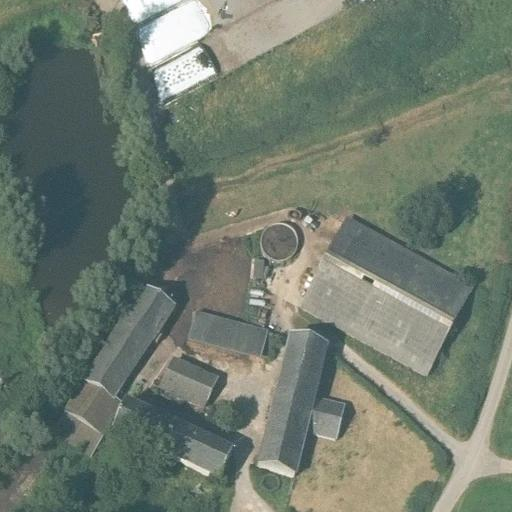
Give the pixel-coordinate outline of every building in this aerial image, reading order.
[(123,0),(132,20),(178,0),(123,0)] [(199,37),(229,21),(217,0),(203,0),(184,11),(199,37)] [(466,291),(348,228),(304,310),(422,373),(466,291)] [(260,256),(289,264),(296,237),(267,229),(260,256)] [(171,312),(143,294),(83,386),(111,404),(171,312)] [(264,335),(195,318),(189,344),(258,362),(264,335)] [(321,351),(289,343),(257,470),(288,478),(300,432),(332,440),(340,411),(308,403),(321,351)] [(215,382),(173,364),(161,392),(202,410),(215,382)] [(111,404),(83,386),(53,435),(91,459),(101,441),(110,435),(123,408),(111,404)] [(229,457),(123,408),(110,435),(217,484),(229,457)]
